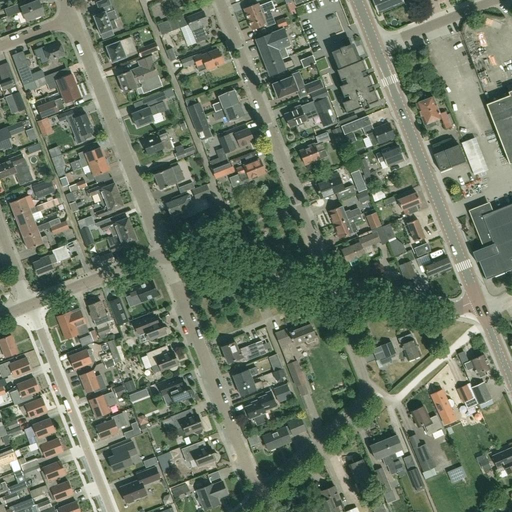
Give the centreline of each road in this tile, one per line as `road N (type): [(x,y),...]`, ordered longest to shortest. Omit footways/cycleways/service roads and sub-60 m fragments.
road 1 (residential): [(328,284),(218,0)]
road 2 (tertiary): [(478,302),(376,47)]
road 3 (residential): [(257,494),(164,253)]
road 4 (residential): [(257,494),(362,401),(366,382),(345,325),(350,289)]
road 5 (residential): [(164,253),(70,17)]
road 6 (residential): [(29,305),(110,511)]
road 7 (unclassified): [(328,284),(164,253)]
road 8 (unclassified): [(164,253),(29,305)]
road 9 (residential): [(376,47),(499,0)]
road 10 (unclassified): [(478,302),(446,309),(350,289)]
